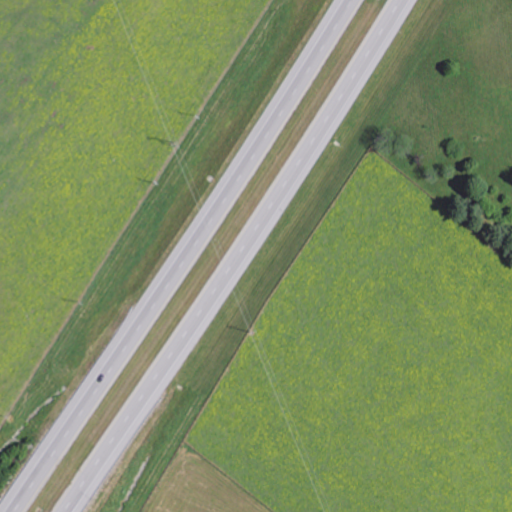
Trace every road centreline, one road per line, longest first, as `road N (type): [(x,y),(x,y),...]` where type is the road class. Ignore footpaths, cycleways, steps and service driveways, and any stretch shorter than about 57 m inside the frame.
road 1 (primary): [(83,511),(277,234),(418,0)]
road 2 (primary): [(358,0),(211,250),(31,511)]
